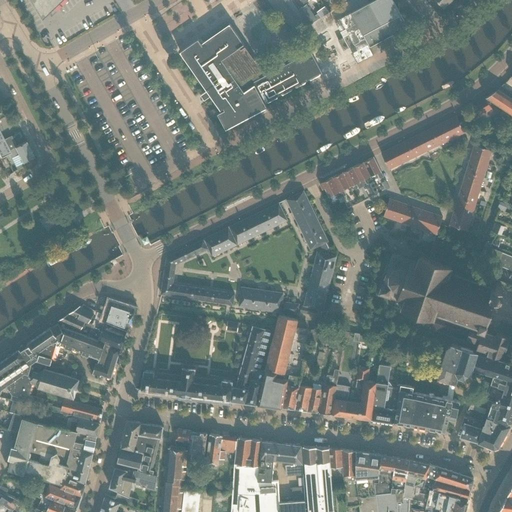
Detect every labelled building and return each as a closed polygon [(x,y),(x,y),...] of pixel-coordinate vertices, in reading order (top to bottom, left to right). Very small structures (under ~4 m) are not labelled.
[(34,0),(44,17),(61,0),(34,0)] [(408,27),(393,0),(364,0),(366,5),(351,13),(370,48),(408,27)] [(309,24),(314,20),(308,10),(302,14),(309,24)] [(357,64),(373,55),(351,13),(335,21),(340,32),(346,29),(348,34),(338,40),(343,51),(354,45),(357,50),(352,53),(357,64)] [(180,53),(181,52),(220,109),(219,110),(220,110),(221,109),(224,108),(225,110),(218,114),(226,129),(267,108),(265,103),(267,102),(268,103),(277,98),(277,97),(281,94),(283,95),(291,91),(292,89),(295,87),(296,88),(305,83),(305,82),(310,79),(311,80),(319,76),(320,74),(322,73),(310,52),(309,52),(310,53),(260,80),(256,75),(258,74),(239,47),(244,44),(229,24),(229,25),(202,44),(198,39),(198,40),(180,52),(180,53)] [(511,98),(498,90),(486,98),(511,115),(511,98)] [(478,103),(484,114),(492,109),(485,98),(478,103)] [(478,117),(484,114),(478,103),(472,107),(478,117)] [(456,116),(444,122),(452,139),(465,132),(456,116)] [(452,139),(444,122),(431,128),(439,145),(452,139)] [(439,145),(431,128),(419,134),(427,151),(439,145)] [(10,150),(0,131),(0,158),(8,154),(11,158),(18,154),(23,163),(34,157),(26,141),(14,147),(15,147),(10,150)] [(427,151),(419,134),(406,141),(414,157),(427,151)] [(414,157),(406,141),(394,147),(402,163),(414,157)] [(470,159),(487,164),(491,150),(474,145),(470,159)] [(402,163),(394,147),(381,153),(389,169),(402,163)] [(363,162),(370,177),(377,174),(379,179),(383,176),(374,157),(363,162)] [(466,172),(483,177),(487,164),(470,159),(466,172)] [(363,162),(353,167),(363,187),(367,185),(364,180),(370,177),(363,162)] [(353,167),(342,172),(350,187),(356,184),(359,189),(363,187),(353,167)] [(342,172),(332,177),(342,197),(346,195),(343,190),(350,187),(342,172)] [(462,185),(479,191),(483,177),(466,172),(462,185)] [(342,197),(332,177),(322,182),(329,197),(335,194),(338,199),(342,197)] [(390,188),(386,181),(382,183),(384,186),(381,188),(382,191),(385,189),(386,190),(390,188)] [(458,199),(475,204),(479,191),(462,185),(458,199)] [(292,212),(310,203),(304,191),(286,199),(292,212)] [(384,215),(397,219),(403,203),(390,198),(384,215)] [(454,212),(472,217),(475,204),(458,199),(454,212)] [(508,206),(499,202),(497,208),(505,212),(508,206)] [(278,203),(266,209),(274,227),(287,220),(278,203)] [(292,212),(298,225),(316,216),(310,203),(292,212)] [(410,224),(416,207),(403,203),(397,219),(410,224)] [(430,212),(416,207),(410,224),(424,229),(430,212)] [(266,209),(253,215),(262,233),(274,227),(266,209)] [(59,219),(53,210),(39,220),(47,232),(59,219)] [(430,212),(424,229),(437,233),(443,217),(430,212)] [(468,231),(472,217),(454,212),(450,226),(468,231)] [(262,233),(253,215),(241,221),(249,239),(262,233)] [(316,216),(298,225),(304,237),(322,229),(316,216)] [(241,221),(228,227),(237,245),(249,239),(241,221)] [(237,245),(228,227),(216,233),(224,251),(237,245)] [(328,241),(322,229),(304,237),(310,250),(320,245),(326,242),(328,241)] [(224,251),(216,233),(203,239),(208,249),(212,257),(224,251)] [(208,249),(203,239),(183,249),(188,258),(208,249)] [(326,242),(320,245),(323,251),(329,249),(326,242)] [(188,258),(183,249),(166,257),(165,265),(175,266),(175,264),(188,258)] [(489,263),(511,270),(511,256),(502,252),(493,249),(489,263)] [(317,252),(314,265),(333,270),(337,257),(317,252)] [(501,285),(500,284),(497,284),(492,286),(491,287),(486,285),(487,283),(476,279),(475,281),(465,278),(466,276),(455,272),(454,274),(449,273),(451,267),(419,256),(417,261),(411,259),(410,260),(404,258),(404,257),(393,253),(389,265),(383,283),(382,283),(378,294),(389,298),(390,298),(397,300),(396,301),(403,303),(401,309),(433,320),(430,328),(450,335),(467,341),(467,339),(478,343),(476,350),(501,359),(504,350),(506,350),(509,340),(506,339),(507,336),(497,333),(496,336),(485,332),(497,295),(498,295),(502,293),(504,289),(501,285)] [(333,270),(314,265),(310,279),(330,284),(333,270)] [(161,294),(171,295),(173,284),(174,272),(164,271),(161,294)] [(330,284),(310,279),(307,292),(326,297),(330,284)] [(171,295),(192,298),(193,287),(173,284),(171,295)] [(192,298),(212,301),(214,290),(193,287),(192,298)] [(252,308),(255,289),(241,287),(238,306),(252,308)] [(266,310),(269,291),(255,289),(252,308),(266,310)] [(214,290),(212,301),(233,304),(234,293),(214,290)] [(283,293),(269,291),(266,310),(280,312),(283,293)] [(326,297),(307,292),(303,306),(322,311),(324,306),(326,297)] [(97,312),(95,318),(127,331),(134,309),(110,301),(105,315),(97,312)] [(299,304),(282,302),(281,312),(297,314),(299,304)] [(69,314),(84,320),(88,322),(93,312),(81,306),(69,314)] [(300,312),(313,316),(315,309),(301,306),(300,312)] [(59,321),(80,330),(84,320),(69,314),(59,321)] [(298,319),(278,315),(257,404),(295,409),(299,386),(301,377),(289,375),(288,379),(284,378),(296,328),(298,319)] [(89,333),(89,336),(121,348),(127,331),(95,318),(92,324),(89,333)] [(228,321),(226,330),(237,331),(239,323),(228,321)] [(42,404),(43,401),(44,399),(40,398),(42,389),(38,388),(36,397),(29,395),(32,384),(30,383),(31,381),(34,372),(39,373),(45,369),(47,364),(50,365),(57,344),(98,359),(93,374),(101,376),(102,374),(111,378),(121,348),(89,336),(88,335),(63,326),(61,328),(58,323),(51,328),(50,327),(28,343),(29,344),(20,351),(19,349),(0,363),(0,393),(0,394),(2,389),(6,386),(12,395),(10,400),(22,403),(23,399),(42,404)] [(270,331),(253,326),(249,339),(266,344),(270,331)] [(343,332),(335,331),(334,339),(342,340),(343,332)] [(266,344),(249,339),(246,352),(263,356),(266,344)] [(437,377),(455,383),(458,375),(465,377),(465,379),(466,379),(466,377),(471,375),(472,376),(472,375),(471,374),(473,368),(493,375),(486,399),(492,401),(485,425),(482,424),(481,427),(481,428),(483,429),(478,441),(494,448),(499,446),(510,425),(511,420),(511,364),(498,360),(497,358),(453,343),(447,348),(437,377)] [(263,356),(246,352),(242,364),(259,369),(263,356)] [(358,367),(356,379),(357,379),(364,380),(363,388),(362,399),(360,412),(359,417),(372,419),(372,414),(376,382),(367,381),(370,362),(368,362),(367,362),(365,362),(364,368),(358,367)] [(239,378),(247,379),(254,380),(255,376),(257,377),(258,370),(259,370),(259,369),(242,364),(239,378)] [(388,382),(390,366),(379,365),(376,382),(372,414),(372,419),(394,422),(397,407),(400,388),(393,387),(388,382)] [(230,400),(232,387),(232,382),(222,381),(221,383),(219,383),(218,384),(218,385),(193,382),(195,369),(183,367),(181,381),(157,378),(157,376),(156,375),(154,375),(154,372),(144,370),(141,389),(209,398),(230,400)] [(38,388),(42,389),(74,398),(79,379),(45,369),(39,373),(34,372),(31,381),(36,382),(38,388)] [(320,412),(332,414),(335,391),(339,370),(334,369),(332,376),(326,375),(320,412)] [(242,402),(247,379),(239,378),(236,388),(232,387),(230,400),(242,402)] [(254,380),(247,379),(242,402),(257,404),(263,381),(254,380)] [(357,379),(356,387),(363,388),(364,380),(357,379)] [(459,402),(447,400),(411,392),(411,390),(410,390),(409,386),(404,385),(402,388),(400,388),(397,404),(403,405),(402,408),(397,407),(394,422),(417,426),(445,432),(448,418),(456,419),(459,402)] [(299,386),(295,409),(305,410),(307,394),(310,394),(312,388),(299,386)] [(335,391),(332,414),(344,415),(349,387),(345,387),(344,392),(335,391)] [(322,389),(312,388),(310,394),(307,394),(305,410),(317,412),(322,389)] [(347,416),(359,417),(360,412),(362,399),(353,397),(353,393),(351,393),(347,416)] [(67,414),(73,414),(77,414),(80,415),(100,420),(103,409),(63,399),(61,409),(51,406),(50,410),(67,414)] [(10,412),(19,415),(22,403),(13,400),(10,412)] [(487,409),(477,406),(475,410),(485,414),(487,409)] [(80,418),(80,415),(77,414),(73,414),(72,418),(68,418),(66,428),(77,431),(95,435),(97,436),(100,423),(80,418)] [(13,415),(8,430),(16,433),(21,417),(13,415)] [(24,474),(24,471),(25,472),(24,474),(50,481),(50,483),(82,495),(86,483),(93,452),(97,436),(95,435),(77,431),(52,424),(51,427),(44,425),(23,419),(20,431),(19,430),(16,444),(16,446),(12,445),(9,458),(13,459),(10,469),(24,474)] [(156,456),(155,455),(158,437),(161,438),(163,426),(128,420),(121,448),(121,447),(117,461),(134,466),(134,469),(153,474),(154,470),(152,469),(156,456)] [(477,441),(481,428),(481,427),(465,422),(460,436),(477,441)] [(190,446),(192,431),(178,428),(175,444),(190,446)] [(198,432),(192,431),(190,446),(189,453),(192,454),(191,462),(203,464),(204,460),(207,433),(198,432)] [(237,437),(210,433),(207,464),(219,465),(219,459),(224,460),(225,451),(235,453),(237,437)] [(239,438),(237,438),(235,464),(231,511),(279,511),(279,502),(278,481),(272,481),(258,480),(257,480),(262,440),(239,437),(239,438)] [(258,480),(272,481),(274,460),(276,442),(263,441),(258,480)] [(276,442),(274,460),(294,462),(294,465),(286,466),(286,475),(303,474),(301,445),(276,442)] [(169,448),(168,456),(187,458),(187,450),(185,450),(185,447),(172,446),(171,445),(168,448),(169,448)] [(332,478),(329,447),(303,445),(309,511),(308,511),(339,511),(339,509),(334,510),(332,478)] [(329,447),(332,478),(344,478),(341,449),(329,447)] [(359,503),(358,496),(357,481),(356,451),(341,449),(344,478),(346,505),(359,503)] [(382,454),(371,453),(356,451),(357,481),(358,496),(375,495),(375,494),(374,485),(381,483),(380,481),(379,481),(379,475),(382,454)] [(377,511),(412,511),(413,511),(409,511),(409,497),(402,496),(401,502),(398,502),(398,492),(390,493),(396,457),(382,454),(379,475),(379,481),(380,481),(381,483),(374,485),(375,494),(375,495),(377,511)] [(168,456),(167,467),(184,468),(184,466),(186,466),(187,458),(168,456)] [(402,496),(405,483),(409,460),(396,457),(390,493),(398,492),(398,502),(401,502),(402,496)] [(429,464),(409,460),(405,483),(421,487),(424,487),(425,482),(426,477),(427,477),(427,475),(429,464)] [(436,466),(429,464),(427,475),(471,489),(473,478),(436,466)] [(121,499),(119,504),(135,509),(139,500),(127,496),(128,493),(129,493),(133,480),(148,484),(147,487),(156,489),(157,475),(153,474),(134,469),(133,472),(115,467),(110,487),(119,491),(116,497),(121,499)] [(167,467),(166,478),(185,479),(185,471),(183,471),(184,468),(167,467)] [(434,490),(468,498),(471,489),(427,475),(427,477),(426,477),(425,482),(427,482),(427,481),(433,482),(433,481),(435,482),(434,490)] [(165,480),(164,488),(180,489),(180,487),(182,488),(183,480),(185,480),(185,479),(166,478),(166,480),(165,480)] [(82,495),(50,483),(46,492),(47,492),(46,496),(67,503),(78,507),(82,495)] [(465,511),(468,498),(430,489),(429,495),(420,492),(420,491),(421,487),(405,483),(402,496),(409,497),(409,511),(413,511),(413,508),(427,510),(426,511),(465,511)] [(511,511),(511,484),(499,510),(500,511),(511,511)] [(164,488),(163,499),(181,500),(182,492),(180,492),(180,489),(164,488)] [(0,491),(0,504),(2,505),(8,509),(7,509),(10,511),(9,511),(10,511),(48,511),(46,511),(38,507),(37,506),(36,507),(0,491)] [(39,492),(37,497),(42,499),(38,507),(46,511),(48,511),(75,511),(77,509),(66,506),(67,503),(46,496),(46,494),(44,493),(44,492),(40,491),(39,492)] [(198,511),(200,492),(184,491),(181,511),(198,511)] [(115,511),(119,504),(121,499),(116,497),(115,498),(105,494),(105,497),(104,497),(99,511),(115,511)] [(377,511),(375,495),(358,496),(359,503),(360,511),(377,511)] [(163,499),(162,509),(178,511),(178,509),(181,509),(181,500),(163,499)] [(223,508),(223,499),(214,499),(215,508),(223,508)] [(306,511),(305,500),(293,501),(279,502),(279,511),(306,511)]
